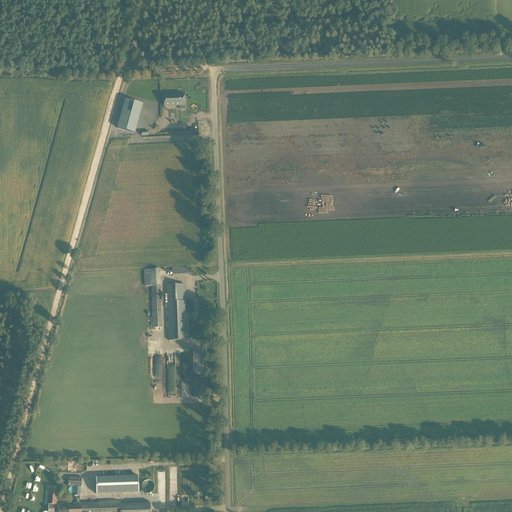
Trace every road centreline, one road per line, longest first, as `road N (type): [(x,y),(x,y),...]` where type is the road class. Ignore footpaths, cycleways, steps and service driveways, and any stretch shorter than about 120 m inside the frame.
road 1 (track): [(2,511),(124,74)]
road 2 (unclassified): [(228,511),(213,67)]
road 3 (unclassified): [(213,67),(511,55)]
road 4 (unknown): [(226,463),(92,467)]
